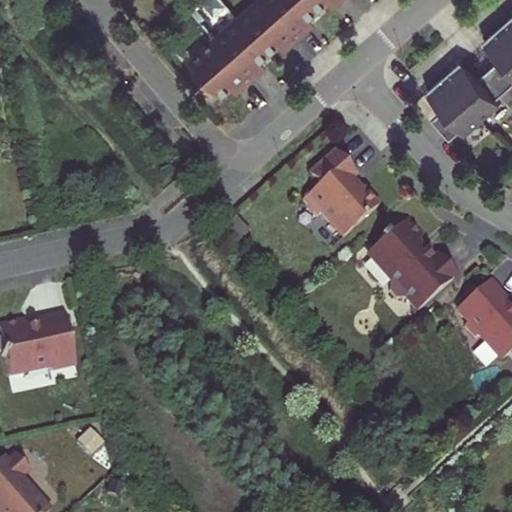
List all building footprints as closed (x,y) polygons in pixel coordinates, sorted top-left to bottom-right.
[(255,0),(187,60),(220,96),(229,88),(234,84),(239,89),(260,70),(255,65),(261,60),(277,45),(283,41),(287,46),(308,27),(303,22),(308,17),(325,2),(328,0),(332,0),(335,3),(338,0),(255,0)] [(444,107),(433,117),(451,137),(462,127),(466,132),(501,101),(497,96),(511,82),(511,13),(486,36),(497,48),(495,50),(501,57),(479,76),(473,69),(471,71),(461,59),(430,87),(441,99),(439,100),(444,107)] [(308,27),(313,23),(308,17),(303,22),(308,27)] [(287,46),(283,41),(277,45),(282,51),(287,46)] [(261,60),(255,65),(260,70),(265,66),(261,60)] [(239,89),(234,84),(229,88),(234,94),(239,89)] [(355,172),(335,149),(309,173),(318,183),(302,198),(316,214),(321,210),(342,235),(377,204),(361,186),(359,188),(349,177),(355,172)] [(422,235),(406,217),(371,248),(370,256),(393,283),(392,283),(392,292),(398,300),(407,300),(408,299),(417,309),(457,274),(438,253),(433,257),(417,239),(422,235)] [(511,307),(511,305),(489,279),(466,299),(470,303),(460,312),(467,321),(464,324),(475,336),(481,337),(501,359),(511,349),(511,309),(511,308),(511,307)] [(24,320),(0,324),(0,333),(9,374),(46,367),(50,369),(74,364),(64,315),(37,321),(37,325),(26,328),(24,320)] [(0,511),(46,511),(17,479),(26,472),(15,458),(6,466),(1,460),(0,460),(0,511)]
